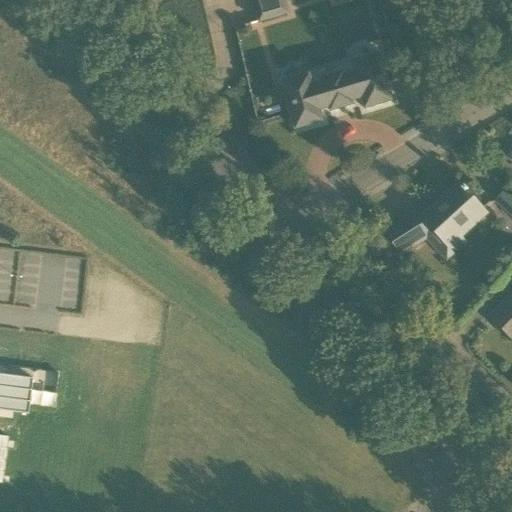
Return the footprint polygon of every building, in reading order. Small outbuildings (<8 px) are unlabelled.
[(252,0),(259,23),(291,13),(286,0),(252,0)] [(282,84),(291,114),(296,130),(323,122),(320,111),(330,108),(331,112),(353,105),(352,101),(362,98),(365,109),(393,101),(387,82),(379,56),(352,64),(355,75),(345,78),(344,74),(322,80),(323,84),(313,87),(310,76),(282,84)] [(463,188),(459,184),(441,200),(445,204),(426,221),(418,212),(387,232),(401,254),(427,238),(442,254),(460,237),(457,233),(482,210),(467,192),(468,191),(465,186),(463,188)] [(511,295),(490,317),(511,338),(511,295)] [(0,413),(12,415),(19,351),(0,348),(0,413)] [(0,436),(0,483),(3,484),(3,483),(4,476),(8,448),(9,441),(9,437),(0,436)]
